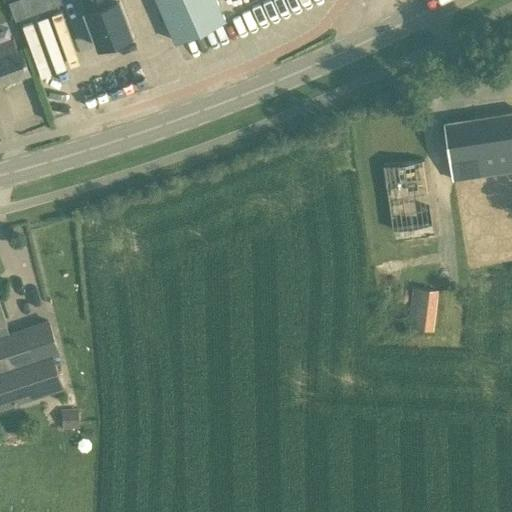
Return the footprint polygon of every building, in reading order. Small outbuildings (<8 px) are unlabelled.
[(25,15),(19,0),(10,0),(9,1),(16,19),(25,15)] [(129,34),(117,0),(115,1),(114,0),(81,0),(86,12),(99,45),(129,34)] [(157,0),(174,40),(226,17),(218,0),(157,0)] [(0,81),(29,71),(20,48),(16,50),(13,37),(0,41),(0,81)] [(511,170),(511,110),(473,116),(443,121),(453,180),(511,170)] [(393,243),(436,237),(425,159),(382,165),(393,243)] [(406,326),(433,330),(438,290),(412,286),(406,326)] [(0,404),(38,393),(28,361),(36,359),(24,327),(7,333),(2,320),(4,319),(0,305),(0,404)] [(62,408),(63,424),(77,423),(76,407),(62,408)]
